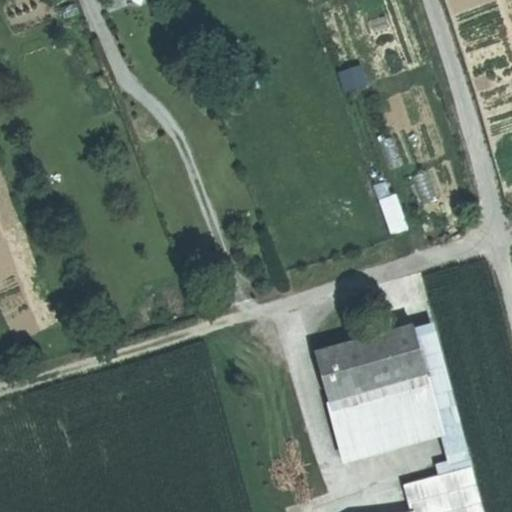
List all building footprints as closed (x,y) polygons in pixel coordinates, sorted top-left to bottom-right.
[(406,383),(430,376),(416,328),(318,356),(331,404),(406,383)] [(331,404),(318,356),(296,362),(310,410),(331,404)] [(446,431),(430,376),(406,383),(421,439),(446,431)] [(406,383),(331,404),(347,461),(421,439),(406,383)] [(438,464),(441,476),(470,468),(472,467),(469,456),(438,464)] [(441,476),(403,486),(410,511),(482,511),(470,468),(441,476)]
